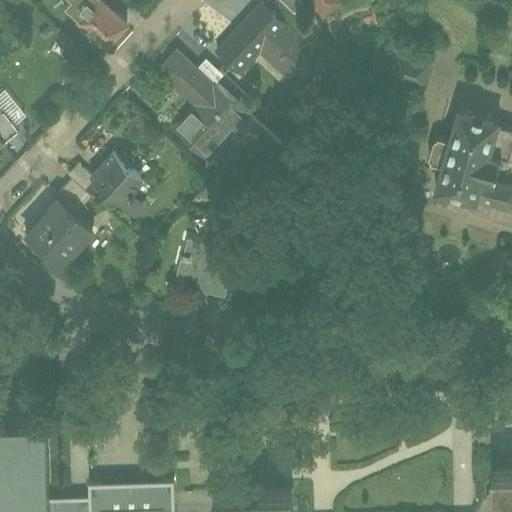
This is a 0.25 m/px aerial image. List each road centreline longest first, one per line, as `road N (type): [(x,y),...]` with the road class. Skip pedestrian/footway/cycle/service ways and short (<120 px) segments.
road 1 (residential): [(0,248),(51,300),(109,335),(173,359),(274,370),(511,366)]
road 2 (residential): [(188,0),(0,216)]
